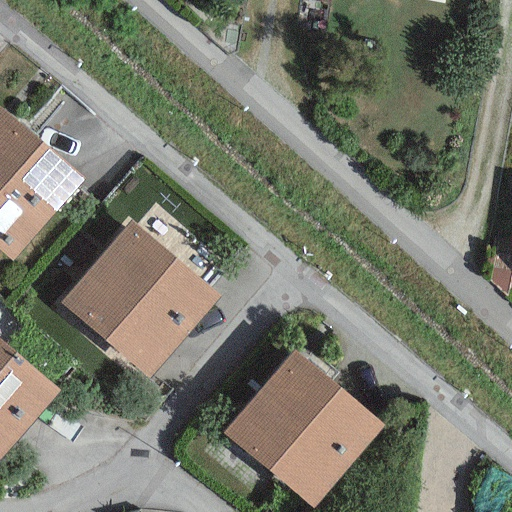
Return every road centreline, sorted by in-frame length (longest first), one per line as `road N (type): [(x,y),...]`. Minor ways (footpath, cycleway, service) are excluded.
road 1 (residential): [(145,0),(511,323)]
road 2 (residential): [(0,18),(290,268)]
road 3 (residential): [(290,268),(131,469),(57,511)]
road 4 (residential): [(511,461),(290,268)]
